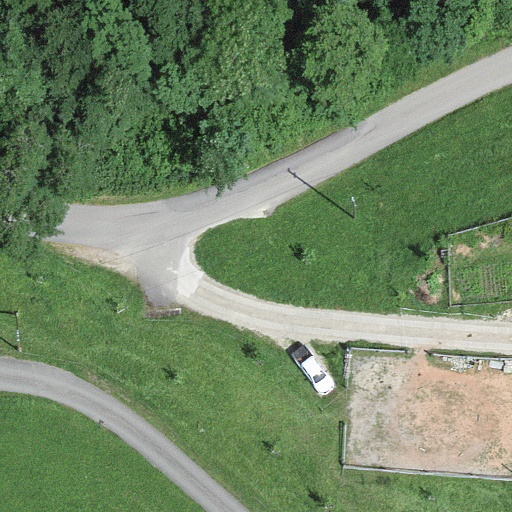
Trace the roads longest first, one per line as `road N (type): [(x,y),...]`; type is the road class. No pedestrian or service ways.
road 1 (unclassified): [(511,65),(245,193),(116,221),(0,212)]
road 2 (unclassified): [(0,374),(47,382),(105,408),(229,511)]
